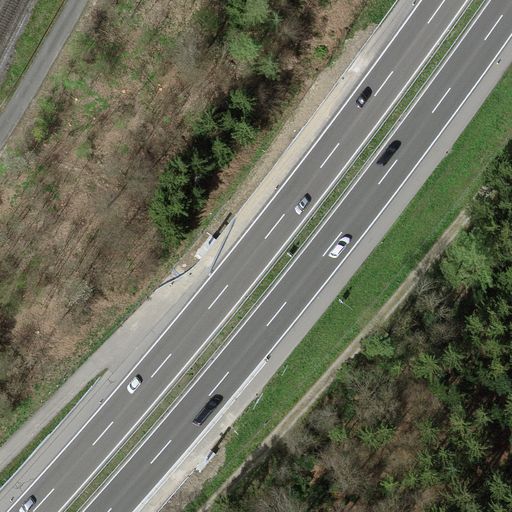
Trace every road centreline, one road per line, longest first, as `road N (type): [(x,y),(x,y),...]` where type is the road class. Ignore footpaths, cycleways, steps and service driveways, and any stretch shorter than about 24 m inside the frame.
road 1 (motorway): [(444,0),(280,219),(32,511)]
road 2 (motorway): [(107,511),(324,254),(511,0)]
road 3 (track): [(205,511),(511,159)]
road 4 (track): [(78,0),(0,136)]
